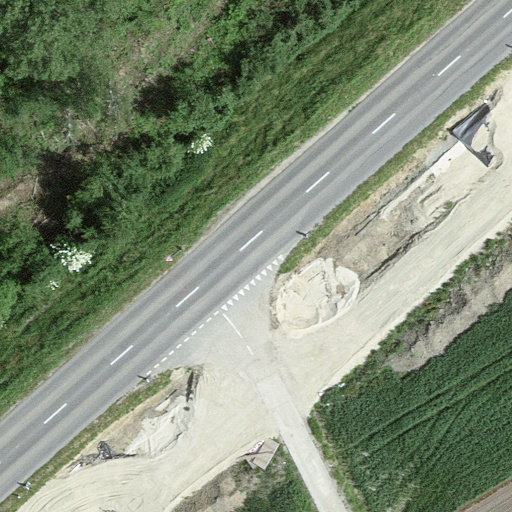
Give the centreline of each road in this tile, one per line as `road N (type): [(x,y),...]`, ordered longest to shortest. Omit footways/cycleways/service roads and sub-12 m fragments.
road 1 (secondary): [(511,21),(0,468)]
road 2 (track): [(319,511),(205,286)]
